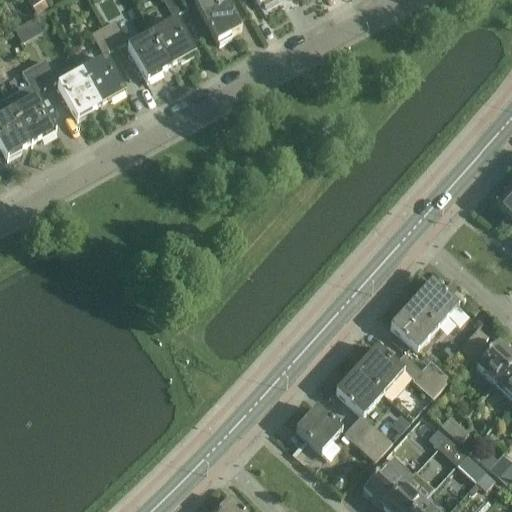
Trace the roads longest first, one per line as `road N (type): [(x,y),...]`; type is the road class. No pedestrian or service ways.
road 1 (residential): [(0,221),(397,0)]
road 2 (secondary): [(216,447),(413,227)]
road 3 (secondary): [(413,227),(511,115)]
road 4 (residential): [(413,227),(511,319)]
